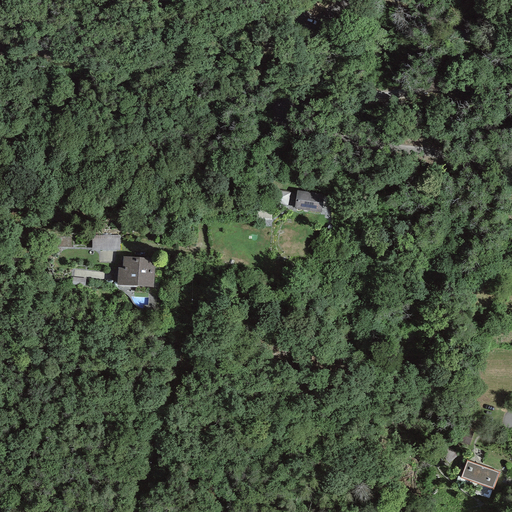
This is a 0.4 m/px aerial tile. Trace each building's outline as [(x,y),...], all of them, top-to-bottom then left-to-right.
[(280,190),(279,205),(290,205),(291,191),(280,190)] [(324,197),(298,192),(295,210),(322,214),(324,197)] [(122,242),(94,242),(94,258),(122,258),(122,242)] [(156,261),(123,259),(123,270),(118,270),(117,289),(154,292),(156,261)] [(499,472),(467,461),(461,477),(493,488),(499,472)]
